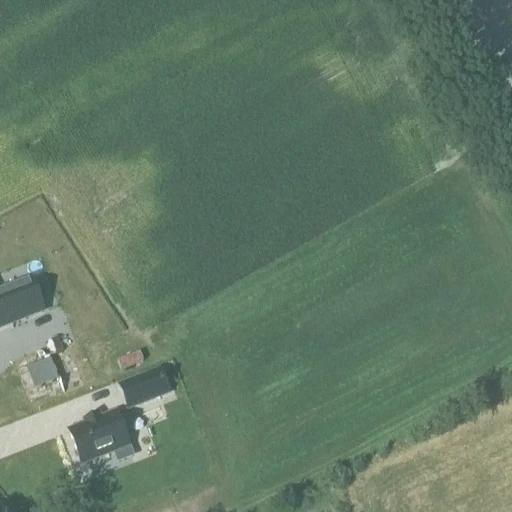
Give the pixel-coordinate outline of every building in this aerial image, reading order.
[(22,284),(0,292),(0,330),(34,317),(22,284)] [(94,298),(58,313),(66,335),(103,321),(94,298)] [(83,366),(94,361),(86,341),(74,346),(83,366)] [(168,395),(159,373),(129,384),(138,407),(168,395)] [(128,448),(116,415),(86,427),(69,434),(81,466),(128,448)] [(46,445),(51,463),(21,472),(24,481),(71,467),(67,455),(61,457),(56,442),(46,445)] [(14,451),(0,456),(0,472),(19,464),(14,451)]
